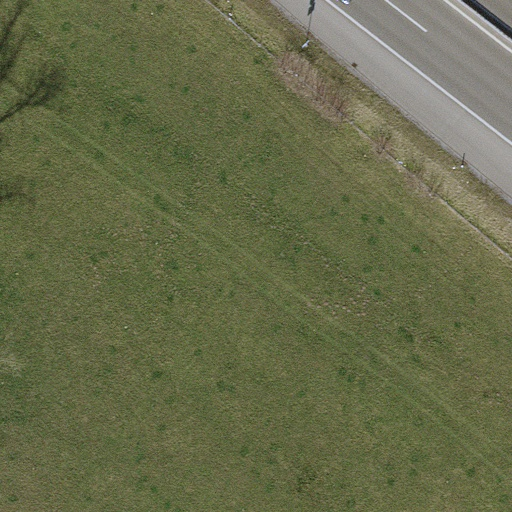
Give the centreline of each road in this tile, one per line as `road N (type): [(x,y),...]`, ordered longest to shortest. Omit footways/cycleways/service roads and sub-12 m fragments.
road 1 (unclassified): [(352,0),(511,158)]
road 2 (motorway): [(385,0),(511,97)]
